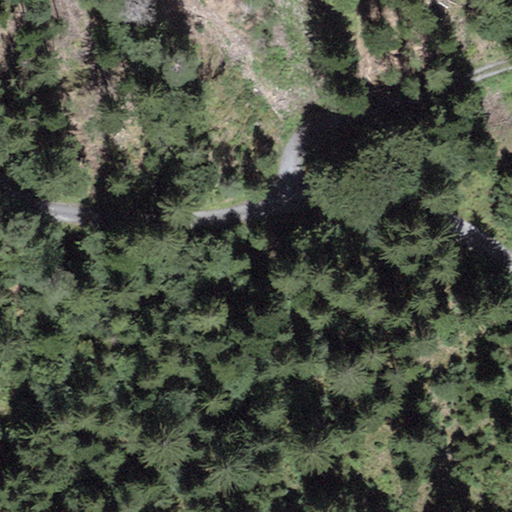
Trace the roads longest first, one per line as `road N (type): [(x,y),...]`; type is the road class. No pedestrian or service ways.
road 1 (unclassified): [(0,191),(50,214),(137,220),(203,220),(354,200),(397,204),(469,235),(511,268)]
road 2 (track): [(511,64),(333,121),(303,138),(292,151),(286,206)]
